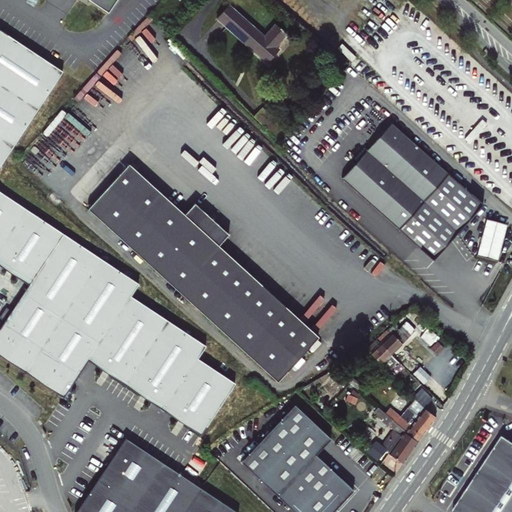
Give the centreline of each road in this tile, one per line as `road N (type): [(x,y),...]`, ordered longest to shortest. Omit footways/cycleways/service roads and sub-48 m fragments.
road 1 (secondary): [(463,388),(380,511)]
road 2 (secondary): [(399,511),(478,393)]
road 3 (unclassified): [(58,511),(28,431),(0,402)]
